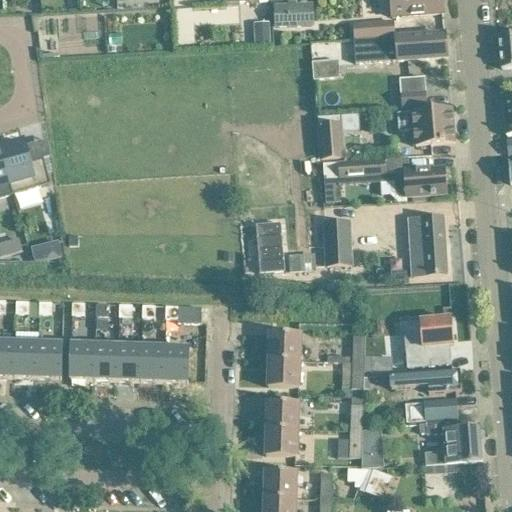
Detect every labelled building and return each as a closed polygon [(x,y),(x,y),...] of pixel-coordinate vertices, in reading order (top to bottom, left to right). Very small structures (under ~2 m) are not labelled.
[(442,0),(391,0),(393,20),(443,16),(442,0)] [(311,8),(292,9),(275,9),(276,31),(312,30),(311,8)] [(271,36),(271,25),(255,26),(255,37),(271,36)] [(394,25),(354,28),(355,43),(395,39),(394,25)] [(511,36),(498,38),(501,72),(511,70),(511,36)] [(399,65),(447,61),(445,37),(397,41),(399,65)] [(358,68),(399,65),(397,41),(356,44),(358,68)] [(314,83),(341,81),(340,63),(312,65),(314,83)] [(424,81),(399,82),(400,95),(402,113),(427,111),(425,93),(424,81)] [(511,99),(503,101),(506,139),(511,138),(511,99)] [(454,146),(451,112),(397,117),(399,135),(414,134),(415,149),(454,146)] [(343,129),(317,130),(319,162),(344,160),(343,129)] [(23,145),(1,151),(10,187),(13,197),(50,187),(43,162),(29,166),(23,145)] [(0,189),(10,187),(1,151),(0,151),(0,189)] [(343,166),(324,167),(326,206),(341,205),(340,189),(348,188),(347,183),(380,180),(381,186),(382,199),(396,197),(401,201),(426,199),(446,198),(444,172),(424,173),(410,174),(409,161),(383,163),(384,172),(343,175),(343,166)] [(443,221),(423,223),(407,224),(411,280),(446,278),(443,221)] [(281,226),(257,228),(261,276),(284,274),(281,226)] [(350,226),(323,227),(325,270),(352,269),(350,226)] [(19,243),(8,246),(11,257),(22,254),(19,243)] [(240,246),(227,246),(228,260),(240,260),(240,246)] [(43,250),(31,253),(34,265),(47,265),(43,250)] [(289,259),(290,277),(316,275),(314,257),(289,259)] [(17,306),(17,318),(29,318),(29,307),(17,306)] [(40,307),(39,318),(40,318),(51,319),(52,308),(40,307)] [(85,320),(84,309),(84,308),(73,308),(73,320),(85,320)] [(108,309),(96,309),(96,320),(108,320),(108,309)] [(132,310),(119,310),(119,321),(131,321),(132,310)] [(166,311),(166,322),(165,322),(177,323),(177,327),(201,328),(201,312),(166,310),(166,311)] [(155,311),(143,311),(143,321),(155,322),(155,311)] [(452,322),(403,326),(407,372),(452,368),(450,348),(454,348),(452,322)] [(269,364),(301,365),(302,339),(270,338),(269,364)] [(365,361),(366,340),(355,340),(354,361),(354,367),(365,368),(365,361)] [(0,381),(14,382),(15,346),(0,345),(0,381)] [(37,382),(38,347),(15,346),(14,382),(37,382)] [(38,347),(37,382),(61,383),(62,348),(38,347)] [(94,384),(95,348),(71,348),(70,383),(94,384)] [(117,385),(118,349),(95,348),(94,384),(117,385)] [(140,386),(142,350),(118,349),(117,385),(140,386)] [(164,387),(165,351),(142,350),(140,386),(164,387)] [(165,351),(164,387),(188,387),(189,351),(165,351)] [(365,368),(365,375),(392,376),(393,362),(365,361),(365,368)] [(300,391),(301,365),(269,364),(268,390),(300,391)] [(365,375),(365,368),(354,367),(353,392),(364,393),(365,375)] [(460,373),(440,375),(391,378),(392,392),(428,390),(429,397),(461,394),(460,373)] [(425,423),(457,420),(456,404),(424,406),(425,423)] [(363,436),(364,406),(352,406),(351,436),(363,436)] [(266,433),(299,434),(300,408),(267,407),(266,433)] [(420,438),(420,416),(402,416),(402,438),(420,438)] [(457,420),(425,423),(427,438),(444,437),(446,455),(425,457),(426,469),(462,466),(482,465),(479,430),(458,432),(457,420)] [(298,460),(299,434),(266,433),(266,459),(298,460)] [(362,462),(363,436),(351,436),(350,461),(362,462)] [(264,502),(297,503),(298,477),(265,476),(264,502)] [(322,503),(332,503),(333,477),(322,477),(322,503)] [(333,500),(357,502),(359,484),(335,482),(333,500)] [(384,504),(388,489),(369,484),(365,499),(384,504)] [(297,511),(297,503),(264,502),(263,511),(297,511)] [(331,511),(332,503),(322,503),(321,511),(331,511)]
